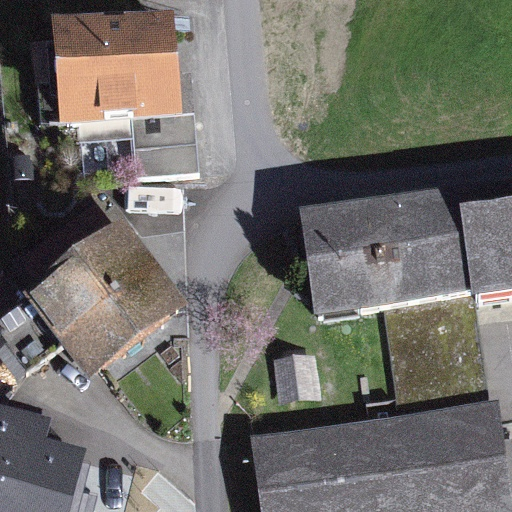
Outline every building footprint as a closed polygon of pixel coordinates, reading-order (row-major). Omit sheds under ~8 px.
[(167,37),(61,46),(68,130),(133,125),(138,184),(198,179),(193,122),(174,123),(167,37)] [(511,200),(307,228),(320,323),(474,303),(475,308),(511,303),(511,200)] [(0,342),(28,379),(66,350),(90,382),(177,315),(125,247),(119,252),(94,219),(30,267),(56,300),(37,314),(31,307),(0,331),(0,342)] [(508,511),(496,418),(258,451),(266,511),(508,511)] [(0,511),(65,511),(76,468),(45,461),(47,449),(19,442),(16,453),(0,448),(0,511)]
